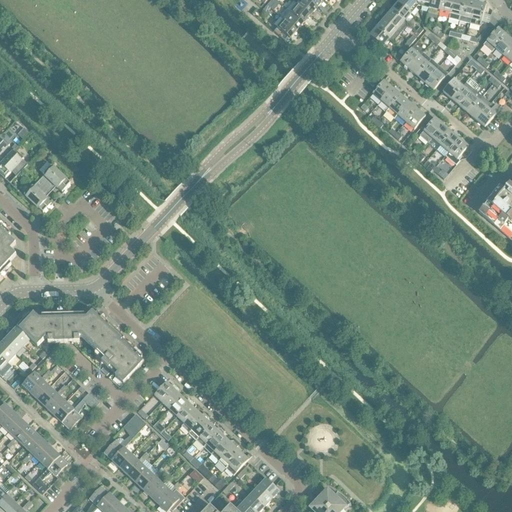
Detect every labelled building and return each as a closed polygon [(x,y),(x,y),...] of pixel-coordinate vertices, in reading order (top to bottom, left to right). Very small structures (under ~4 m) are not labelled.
[(294,0),(293,2),(297,5),(310,16),(316,8),(306,0),(294,0)] [(306,0),(316,8),(323,1),(322,0),(306,0)] [(415,0),(400,0),(397,4),(410,15),(417,7),(415,0)] [(430,0),(415,0),(417,7),(428,9),(430,0)] [(430,0),(428,9),(427,14),(437,17),(438,12),(441,0),(430,0)] [(441,0),(438,12),(449,15),(452,0),(441,0)] [(460,0),(452,0),(449,15),(448,20),(458,22),(463,1),(460,0)] [(463,1),(458,22),(469,25),(474,3),(463,1)] [(474,3),(469,25),(480,28),(485,6),(474,3)] [(397,4),(390,12),(403,23),(410,15),(397,4)] [(310,16),(297,5),(290,13),(303,24),(310,16)] [(287,10),(280,18),(283,21),(296,32),(303,24),(290,13),(287,10)] [(403,23),(390,12),(383,20),(400,35),(407,26),(403,23)] [(383,20),(376,29),(389,40),(393,43),(400,35),(383,20)] [(277,29),(273,33),(284,42),(288,38),(289,40),(296,32),(283,21),(277,29)] [(389,40),(376,29),(369,37),(382,48),(389,40)] [(494,50),(505,37),(497,30),(482,47),(491,54),(494,50)] [(511,42),(505,37),(494,50),(502,57),(511,46),(511,42)] [(511,62),(511,46),(502,57),(511,64),(511,62)] [(419,58),(422,54),(414,47),(399,63),(408,71),(419,58)] [(419,58),(408,71),(416,78),(427,65),(431,61),(422,54),(419,58)] [(431,61),(427,65),(416,78),(424,85),(439,68),(431,61)] [(439,68),(424,85),(433,92),(447,75),(439,68)] [(451,101),(462,88),(453,81),(442,94),(451,101)] [(380,103),(392,90),(383,82),(372,95),(380,103)] [(462,88),(451,101),(459,108),(470,95),(474,91),(465,84),(462,88)] [(392,90),(380,103),(389,110),(400,97),(392,90)] [(470,95),(459,108),(467,115),(481,98),(474,91),(470,95)] [(400,97),(389,110),(386,114),(394,120),(397,117),(408,104),(400,97)] [(490,105),(481,98),(467,115),(475,122),(490,105)] [(416,111),(408,104),(397,117),(405,124),(416,111)] [(493,108),(490,105),(475,122),(484,129),(500,110),(495,106),(493,108)] [(416,111),(405,124),(413,131),(424,118),(416,111)] [(434,120),(419,137),(427,144),(442,127),(434,120)] [(427,144),(427,145),(436,152),(451,134),(442,127),(427,144)] [(451,134),(436,152),(443,158),(444,158),(447,154),(448,154),(459,141),(451,134)] [(0,139),(0,138),(0,159),(4,163),(13,153),(8,148),(9,147),(0,139)] [(448,154),(447,154),(444,158),(455,167),(459,163),(457,161),(467,149),(459,141),(448,154)] [(14,152),(13,153),(4,163),(0,166),(0,176),(4,180),(13,171),(18,176),(28,166),(22,161),(23,160),(14,152)] [(36,181),(49,192),(54,187),(63,195),(67,191),(66,190),(70,185),(51,167),(43,176),(44,177),(40,181),(38,178),(36,181)] [(49,192),(36,181),(34,182),(36,184),(33,188),(32,187),(24,196),(42,214),(47,210),(48,211),(52,206),(43,198),(49,192)] [(511,186),(510,189),(508,187),(503,193),(499,190),(478,214),(511,243),(511,242),(511,186)] [(0,277),(0,278),(0,277),(0,275),(6,269),(7,270),(11,266),(9,264),(16,257),(12,253),(12,249),(16,245),(8,238),(10,236),(6,232),(4,234),(0,230),(0,277)] [(21,325),(17,329),(30,341),(37,348),(45,340),(47,340),(48,345),(53,345),(63,344),(74,344),(79,344),(79,339),(82,339),(104,360),(101,364),(108,371),(110,369),(117,375),(115,378),(123,385),(123,386),(144,364),(135,356),(132,353),(133,352),(123,342),(124,340),(120,336),(119,338),(111,331),(112,329),(105,322),(104,324),(92,313),(86,319),(84,319),(84,316),(68,316),(68,318),(63,318),(57,318),(57,316),(41,317),(42,320),(39,320),(33,314),(22,326),(21,325)] [(17,329),(10,336),(23,349),(30,341),(17,329)] [(10,336),(2,344),(15,356),(23,349),(10,336)] [(2,344),(0,346),(0,356),(8,364),(15,356),(2,344)] [(0,356),(0,377),(2,379),(12,368),(8,364),(0,356)] [(22,363),(18,368),(28,377),(32,372),(29,369),(22,363)] [(42,382),(41,380),(34,374),(22,387),(30,395),(42,382)] [(45,376),(41,380),(42,382),(30,395),(38,402),(50,389),(44,384),(48,379),(45,376)] [(162,404),(176,389),(173,386),(171,389),(166,384),(154,397),(162,404)] [(50,389),(38,402),(46,410),(58,397),(56,395),(50,389)] [(176,389),(162,404),(169,411),(181,398),(176,393),(178,391),(176,389)] [(58,397),(46,410),(53,417),(66,404),(60,398),(64,394),(60,391),(56,395),(58,397)] [(88,395),(73,411),(61,424),(69,432),(82,419),(78,415),(85,405),(94,411),(99,405),(88,395)] [(186,403),(181,398),(169,411),(176,418),(191,403),(188,400),(186,403)] [(191,403),(176,418),(184,425),(181,428),(196,412),(191,407),(193,405),(191,403)] [(73,411),(66,404),(53,417),(61,424),(73,411)] [(0,427),(13,413),(5,406),(0,410),(0,430),(2,428),(0,427)] [(138,414),(145,421),(148,419),(140,411),(138,414)] [(196,412),(181,428),(188,435),(206,417),(203,414),(201,417),(196,412)] [(21,421),(13,413),(0,427),(2,428),(8,434),(21,421)] [(103,455),(112,463),(146,426),(135,416),(123,429),(130,438),(120,446),(116,442),(103,455)] [(206,417),(188,435),(196,442),(211,426),(206,421),(208,419),(206,417)] [(21,421),(8,434),(14,440),(11,444),(14,447),(18,443),(16,441),(28,428),(21,421)] [(160,435),(163,432),(165,430),(157,423),(152,428),(160,435)] [(211,426),(196,442),(203,449),(220,431),(218,429),(216,431),(211,426)] [(36,436),(28,428),(16,441),(18,443),(24,449),(36,436)] [(223,433),(220,431),(203,449),(211,456),(226,440),(221,435),(223,433)] [(171,439),(163,432),(160,435),(167,443),(171,439)] [(36,436),(24,449),(30,455),(26,459),(29,462),(33,458),(32,456),(44,443),(36,436)] [(231,445),(226,440),(211,456),(218,463),(235,445),(233,443),(231,445)] [(162,441),(157,446),(164,452),(170,447),(167,445),(165,445),(162,441)] [(52,451),(44,443),(32,456),(33,458),(39,464),(52,451)] [(129,445),(112,463),(119,470),(132,457),(136,452),(129,445)] [(235,445),(218,463),(225,470),(241,454),(236,449),(238,447),(235,445)] [(59,458),(52,451),(39,464),(47,471),(59,458)] [(246,459),(241,454),(225,470),(233,477),(250,459),(248,457),(246,459)] [(132,457),(119,470),(127,477),(139,464),(138,463),(132,457)] [(59,458),(47,471),(32,487),(43,497),(48,491),(42,483),(51,475),(55,479),(68,466),(59,458)] [(139,464),(127,477),(135,485),(151,467),(145,461),(145,462),(142,459),(138,463),(139,464)] [(200,468),(197,471),(200,473),(203,476),(204,478),(205,476),(208,474),(209,473),(202,466),(200,468)] [(151,467),(135,485),(143,492),(155,479),(154,477),(157,473),(158,473),(151,467)] [(194,472),(189,477),(198,485),(199,485),(200,483),(202,481),(203,480),(197,475),(194,472)] [(155,479),(143,492),(151,500),(163,486),(157,481),(161,476),(157,473),(154,477),(155,479)] [(208,474),(204,478),(212,485),(216,480),(210,474),(209,475),(208,474)] [(217,479),(216,480),(212,485),(219,492),(224,487),(222,486),(223,485),(217,479)] [(266,481),(258,489),(271,501),(279,493),(266,481)] [(163,486),(151,500),(159,507),(171,494),(169,492),(163,486)] [(94,511),(97,509),(110,496),(101,488),(89,501),(93,505),(87,511),(81,511),(77,509),(74,511),(94,511)] [(171,494),(159,507),(163,511),(169,511),(170,511),(173,511),(185,500),(176,491),(173,488),(169,492),(171,494)] [(271,501),(258,489),(251,497),(264,509),(271,501)] [(327,491),(318,501),(330,511),(342,511),(343,511),(350,507),(350,508),(350,507),(349,505),(348,504),(348,503),(346,502),(343,499),(342,498),(340,496),(337,494),(336,495),(337,495),(335,499),(327,491)] [(7,497),(0,505),(0,511),(8,511),(15,505),(9,499),(13,495),(9,492),(6,496),(7,497)] [(110,496),(97,509),(100,511),(108,511),(117,503),(110,496)] [(260,511),(264,509),(251,497),(243,504),(251,511),(260,511)] [(239,501),(232,508),(236,511),(251,511),(243,504),(239,501)] [(330,511),(318,501),(310,510),(311,511),(330,511)] [(123,511),(125,510),(117,503),(108,511),(123,511)]
